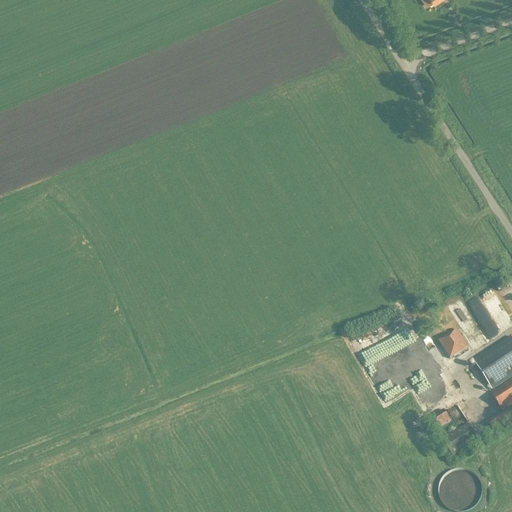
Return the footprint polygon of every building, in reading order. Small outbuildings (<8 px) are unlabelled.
[(463,300),(450,306),(465,337),(481,329),(484,336),(480,338),(482,341),(486,339),(487,341),(500,334),(488,309),(484,311),(481,305),(483,304),(481,299),(466,306),(463,300)] [(449,359),(468,347),(456,329),(438,341),(449,359)] [(473,361),(492,390),(511,376),(511,338),(511,337),(473,361)] [(511,404),(511,379),(490,394),(502,412),(488,422),(495,432),(511,421),(511,414),(507,408),(511,404)] [(436,430),(450,421),(443,409),(428,418),(436,430)] [(452,456),(478,441),(467,423),(442,439),(452,456)]
